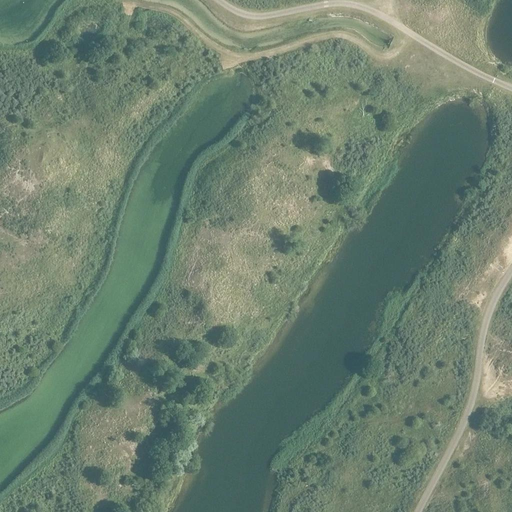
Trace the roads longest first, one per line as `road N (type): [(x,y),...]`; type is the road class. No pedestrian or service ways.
road 1 (track): [(511,89),(350,5),(256,17),(219,0)]
road 2 (track): [(417,511),(471,402),(488,322),(511,272)]
